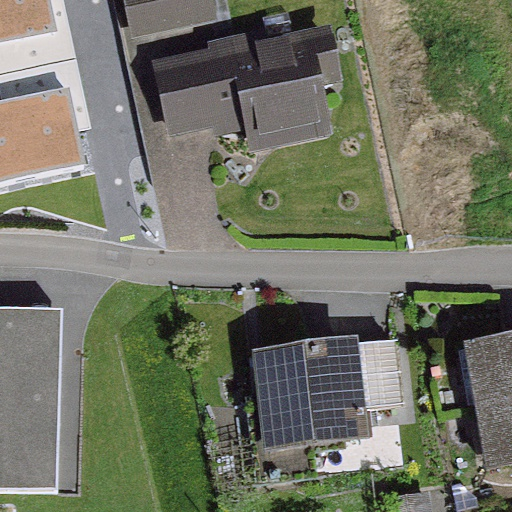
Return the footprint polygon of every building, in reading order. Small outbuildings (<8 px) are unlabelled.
[(128,0),(135,30),(199,17),(195,0),(128,0)] [(199,123),(201,123),(198,108),(226,102),(242,104),(251,146),(320,132),(310,85),(330,81),(321,39),(261,52),(259,45),(211,55),(212,62),(155,74),(167,131),(199,123)] [(0,491),(55,492),(58,308),(0,307),(0,491)] [(483,406),(484,410),(511,404),(511,343),(453,354),(463,409),(483,406)] [(350,415),(396,409),(389,345),(244,363),(247,388),(251,401),(243,404),(253,488),(310,481),(306,447),(353,441),(350,415)] [(511,404),(484,410),(494,469),(511,465),(511,404)] [(417,511),(416,500),(386,505),(387,511),(417,511)]
